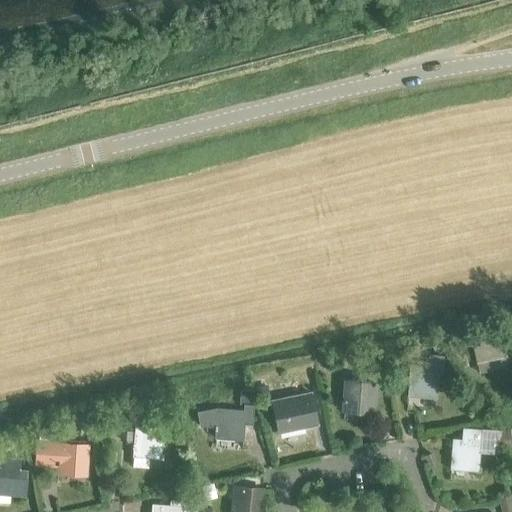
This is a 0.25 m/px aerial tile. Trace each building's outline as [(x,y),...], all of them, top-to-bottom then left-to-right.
[(500,338),(472,343),(476,364),(504,359),(500,338)] [(410,364),(407,394),(435,396),(437,370),(442,370),(443,356),(428,355),(427,366),(410,364)] [(343,408),(370,410),(372,381),(345,379),(343,408)] [(278,432),(317,424),(310,393),(271,401),(278,432)] [(242,422),(250,422),(252,404),(243,403),(243,409),(216,407),(196,410),(199,424),(215,425),(214,436),(241,438),(242,422)] [(131,454),(160,456),(162,427),(134,424),(131,454)] [(449,467),(477,469),(480,429),(464,427),(463,438),(451,437),(449,467)] [(56,471),(84,473),(86,443),(36,439),(34,466),(56,467),(56,471)] [(0,491),(24,494),(26,470),(18,469),(19,458),(0,456),(0,491)] [(230,511),(258,511),(261,487),(233,485),(230,511)] [(186,511),(188,502),(169,500),(169,504),(151,503),(150,511),(186,511)]
